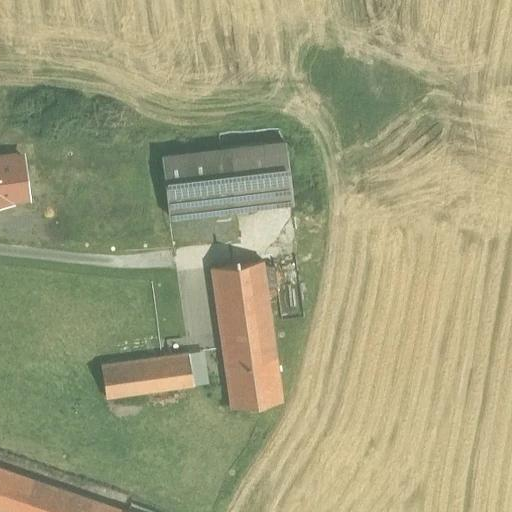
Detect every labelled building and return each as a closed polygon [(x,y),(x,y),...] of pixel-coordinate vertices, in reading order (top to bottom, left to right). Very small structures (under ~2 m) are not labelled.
[(286,142),(163,157),(168,194),(170,217),(293,202),(286,142)] [(28,196),(23,156),(15,157),(15,155),(0,156),(0,203),(10,202),(10,199),(28,196)] [(168,194),(101,203),(107,241),(171,232),(169,217),(170,217),(168,194)] [(212,267),(231,408),(282,400),(267,289),(264,267),(263,260),(212,267)] [(275,265),(264,267),(267,289),(278,287),(275,265)] [(189,352),(102,365),(106,398),(194,385),(189,352)] [(90,511),(94,500),(0,467),(0,511),(2,511),(90,511)] [(90,511),(128,511),(129,511),(94,500),(90,511)]
